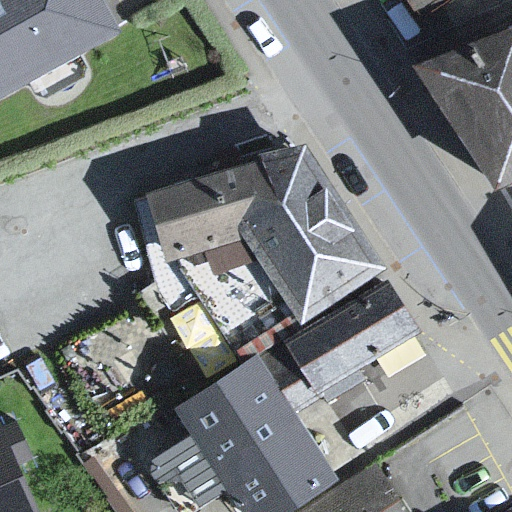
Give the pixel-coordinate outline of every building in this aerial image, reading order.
[(95,0),(0,0),(0,100),(116,35),(95,0)] [(391,0),(407,30),(464,0),(391,0)] [(511,31),(387,77),(471,202),(511,182),(511,31)] [(327,154),(167,192),(184,263),(264,239),(319,327),(404,274),(327,154)] [(277,351),(186,397),(260,511),(336,511),(365,496),(277,351)] [(0,511),(55,511),(21,410),(0,418),(0,511)]
